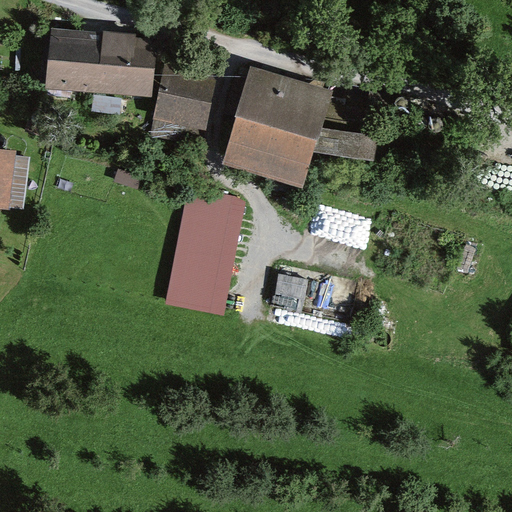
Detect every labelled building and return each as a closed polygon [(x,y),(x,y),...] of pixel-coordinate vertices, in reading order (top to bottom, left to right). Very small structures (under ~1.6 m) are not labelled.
[(154,98),(159,49),(138,47),(139,33),(107,30),(106,38),(53,33),(48,88),(154,98)] [(309,176),(337,83),(257,58),(228,151),(309,176)] [(165,81),(148,136),(196,150),(212,94),(165,81)] [(22,147),(0,144),(0,226),(1,227),(5,203),(26,206),(33,157),(21,155),(22,147)] [(241,200),(191,190),(171,298),(221,307),(241,200)] [(305,306),(311,276),(283,271),(277,301),(305,306)]
